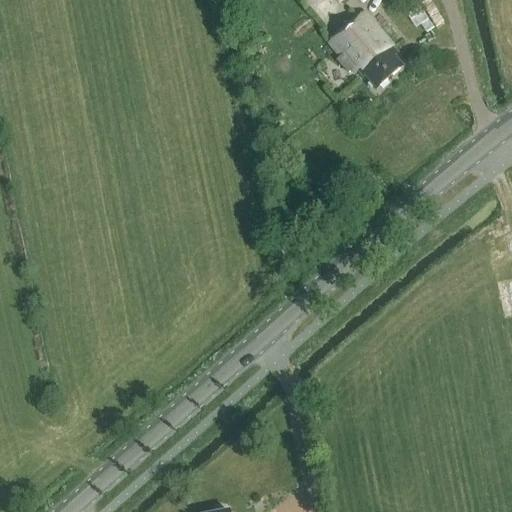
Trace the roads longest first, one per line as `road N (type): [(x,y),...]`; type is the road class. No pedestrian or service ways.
road 1 (tertiary): [(70,511),(363,243),(511,125)]
road 2 (track): [(449,0),(477,108),(511,139)]
